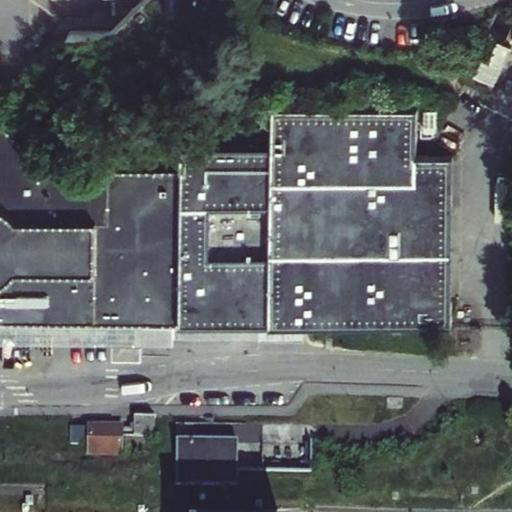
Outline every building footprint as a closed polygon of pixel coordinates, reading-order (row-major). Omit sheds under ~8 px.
[(0,320),(10,321),(101,322),(379,326),(451,326),(454,160),(416,160),(417,114),(276,112),(276,147),(188,148),(188,169),(57,167),(7,116),(0,116),(0,320)] [(0,375),(9,376),(10,321),(0,320),(0,375)] [(379,326),(101,322),(101,349),(118,349),(118,362),(148,362),(149,337),(379,341),(379,326)] [(123,429),(91,428),(91,455),(123,456),(123,455),(147,455),(147,439),(156,439),(156,419),(136,419),(136,431),(123,431),(123,429)] [(86,429),(74,429),(74,445),(86,445),(86,429)] [(241,445),(179,444),(178,474),(240,474),(241,445)]
